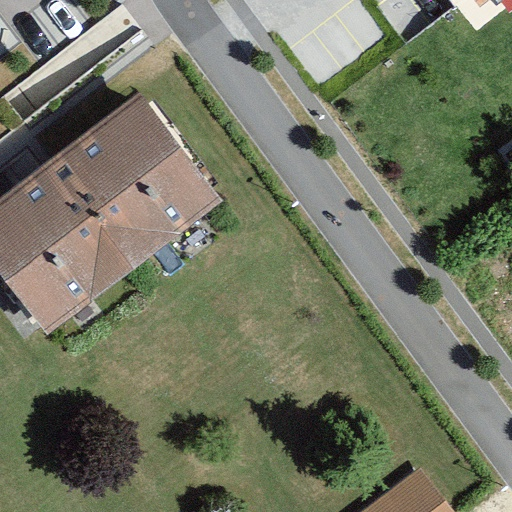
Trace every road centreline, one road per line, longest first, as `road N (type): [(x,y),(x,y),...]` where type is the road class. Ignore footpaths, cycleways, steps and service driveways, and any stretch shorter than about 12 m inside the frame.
road 1 (residential): [(511,434),(221,41)]
road 2 (residential): [(159,0),(17,107)]
